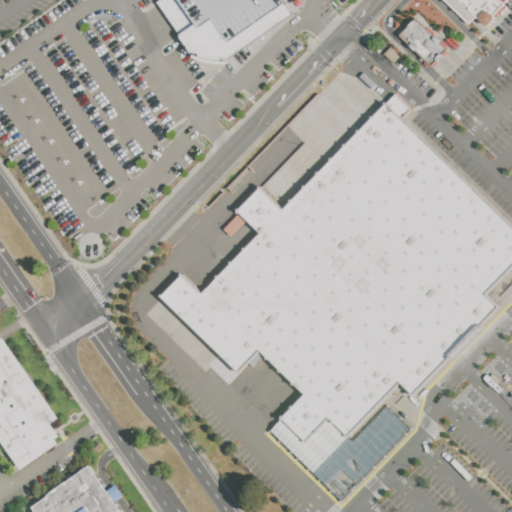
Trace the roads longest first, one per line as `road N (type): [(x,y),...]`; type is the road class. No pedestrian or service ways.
road 1 (secondary): [(43,330),(169,511)]
road 2 (secondary): [(276,105),(169,216)]
road 3 (secondary): [(227,511),(142,388)]
road 4 (tertiary): [(83,302),(0,183)]
road 5 (secondary): [(169,216),(83,302)]
